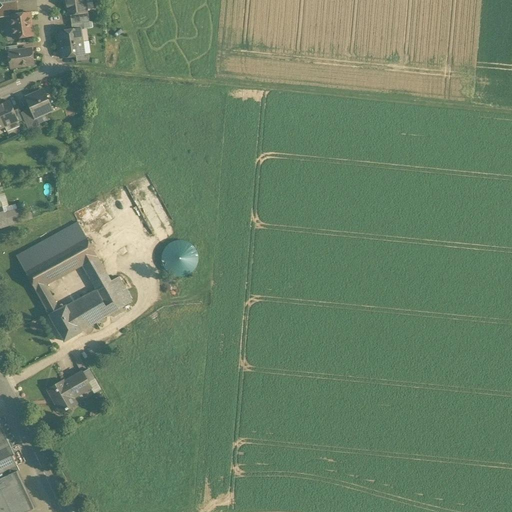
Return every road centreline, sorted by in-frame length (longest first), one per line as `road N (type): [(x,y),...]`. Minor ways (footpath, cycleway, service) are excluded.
road 1 (track): [(44,75),(57,70),(511,112)]
road 2 (secondary): [(0,377),(63,511)]
road 3 (residential): [(0,95),(44,75),(43,0)]
